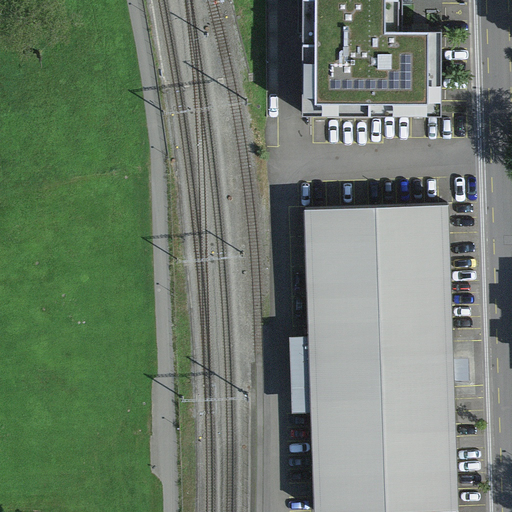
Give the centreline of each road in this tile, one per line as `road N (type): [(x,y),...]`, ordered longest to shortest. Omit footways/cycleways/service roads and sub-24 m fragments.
road 1 (residential): [(511,509),(503,247)]
road 2 (residential): [(503,247),(494,0)]
